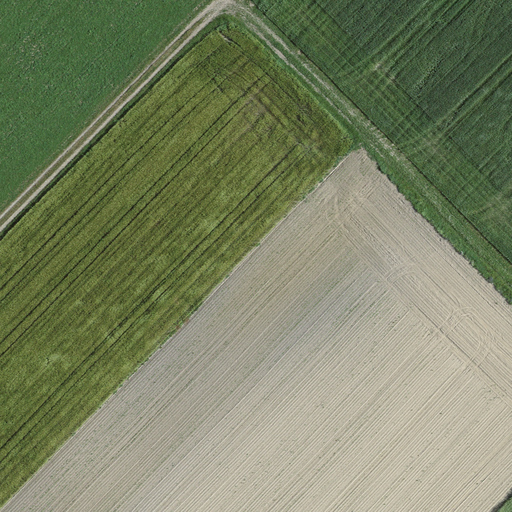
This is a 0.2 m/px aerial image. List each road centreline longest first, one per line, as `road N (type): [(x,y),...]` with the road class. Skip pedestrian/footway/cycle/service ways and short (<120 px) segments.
road 1 (track): [(236,10),(511,283)]
road 2 (track): [(0,239),(246,0)]
